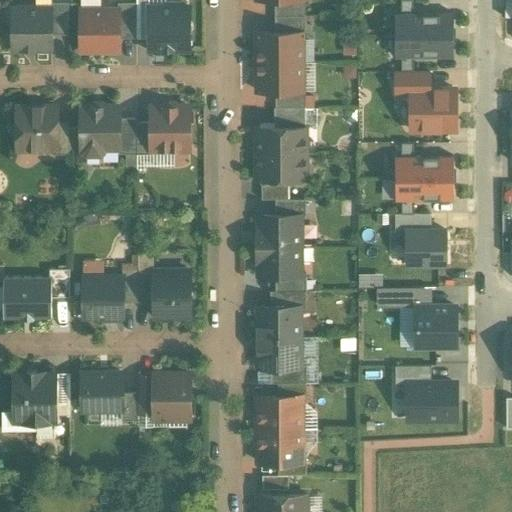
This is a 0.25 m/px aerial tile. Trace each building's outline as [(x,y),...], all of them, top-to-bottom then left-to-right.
[(149,38),(149,6),(165,6),(165,2),(165,0),(136,0),(137,3),(137,38),(149,38)] [(274,0),(275,16),(305,16),(304,0),(274,0)] [(412,0),(400,0),(401,12),(413,12),(412,0)] [(165,2),(165,6),(149,6),(149,38),(149,50),(189,50),(189,33),(190,33),(191,32),(191,30),(192,28),(191,26),(191,25),(190,23),(189,23),(189,6),(183,6),(183,2),(165,2)] [(68,3),(52,3),(52,6),(49,9),(51,9),(51,35),(69,35),(68,3)] [(137,3),(117,3),(117,10),(119,10),(119,39),(137,38),(137,3)] [(35,9),(32,6),(19,6),(16,9),(12,9),(13,51),(36,51),(36,49),(51,49),(51,35),(51,9),(49,9),(35,9)] [(117,10),(81,10),(81,50),(119,51),(119,39),(119,10),(117,10)] [(401,12),(395,12),(395,35),(453,35),(453,12),(413,12),(401,12)] [(305,16),(275,16),(275,33),(302,33),(302,34),(305,34),(305,16)] [(275,33),(257,33),(257,62),(302,62),(302,34),(302,33),(275,33)] [(395,35),(395,57),(401,57),(413,57),(453,57),(453,35),(395,35)] [(401,57),(401,71),(413,71),(413,57),(401,57)] [(302,62),(257,62),(257,91),(275,91),(302,91),(302,90),(302,62)] [(429,89),(429,71),(413,71),(401,71),(396,71),(396,93),(411,93),(411,89),(429,89)] [(411,130),(455,130),(455,89),(429,89),(411,89),(411,93),(411,130)] [(302,91),(275,91),(275,108),(305,108),(305,90),(302,90),(302,91)] [(119,106),(81,107),(81,149),(83,149),(83,151),(87,154),(99,154),(103,150),(103,148),(118,148),(119,148),(119,118),(119,106)] [(189,106),(151,106),(151,122),(151,150),(153,149),(174,149),(189,149),(189,106)] [(57,107),(17,107),(17,149),(52,149),(57,149),(57,127),(57,107)] [(275,108),(274,108),(274,128),(305,128),(305,108),(275,108)] [(137,119),(119,118),(119,148),(118,148),(118,154),(137,154),(137,122),(137,119)] [(151,122),(137,122),(137,154),(153,154),(153,149),(151,150),(151,122)] [(69,127),(57,127),(57,149),(52,149),(52,155),(69,155),(69,127)] [(305,128),(274,128),(257,128),(257,154),(305,153),(305,128)] [(413,142),(401,142),(401,155),(413,155),(413,142)] [(174,149),(153,149),(153,154),(137,154),(137,172),(144,172),(144,167),(173,167),(174,149)] [(305,153),(257,154),(257,180),(305,179),(305,153)] [(401,155),(395,155),(395,178),(453,178),(453,155),(413,155),(401,155)] [(395,178),(395,200),(401,200),(414,200),(453,200),(453,178),(395,178)] [(288,185),(261,185),(261,200),(275,200),(288,200),(288,185)] [(288,200),(275,200),(275,215),(299,215),(299,217),(305,216),(305,200),(288,200)] [(401,200),(401,214),(414,214),(414,200),(401,200)] [(406,230),(431,230),(431,213),(414,214),(401,214),(395,214),(395,230),(404,230),(406,230)] [(275,215),(259,216),(259,229),(258,229),(258,246),(299,245),(299,217),(299,215),(275,215)] [(404,230),(395,230),(390,230),(390,250),(405,250),(404,230)] [(406,265),(446,265),(446,230),(431,230),(406,230),(406,265)] [(299,245),(258,246),(258,263),(259,263),(259,276),(270,276),(275,276),(299,275),(299,274),(299,245)] [(70,269),(49,269),(49,277),(52,277),(52,297),(70,297),(70,269)] [(138,302),(138,270),(122,270),(122,276),(123,276),(123,302),(138,302)] [(154,270),(138,270),(138,302),(154,303),(154,270)] [(190,270),(154,270),(154,303),(154,316),(190,316),(190,270)] [(299,275),(275,276),(275,291),(306,291),(305,274),(299,274),(299,275)] [(122,276),(83,276),(84,317),(123,317),(123,302),(123,276),(122,276)] [(49,277),(3,277),(4,285),(0,285),(0,308),(4,309),(4,317),(21,317),(21,319),(34,319),(34,317),(52,317),(52,297),(52,277),(49,277)] [(410,287),(390,288),(390,307),(410,306),(410,287)] [(275,291),(270,291),(270,307),(300,307),(300,308),(306,308),(306,291),(275,291)] [(456,346),(456,306),(420,306),(416,306),(416,346),(456,346)] [(270,307),(257,307),(258,337),(300,337),(300,308),(300,307),(270,307)] [(300,337),(258,337),(258,367),(270,367),(300,367),(300,366),(300,337)] [(318,337),(300,337),(300,366),(306,366),(306,383),(318,383),(318,337)] [(431,365),(395,365),(395,384),(408,384),(408,383),(431,383),(431,365)] [(300,367),(270,367),(270,383),(278,383),(306,383),(306,366),(300,366),(300,367)] [(70,421),(70,372),(55,373),(55,421),(70,421)] [(122,372),(82,373),(82,409),(121,409),(122,409),(122,393),(122,372)] [(190,372),(154,373),(154,377),(154,409),(154,419),(169,419),(169,426),(186,425),(186,418),(190,418),(190,372)] [(55,373),(15,373),(15,410),(15,421),(36,421),(55,421),(55,373)] [(154,409),(154,377),(138,377),(138,393),(138,412),(151,412),(154,409)] [(456,418),(456,382),(431,383),(408,383),(408,384),(408,418),(456,418)] [(306,383),(278,383),(278,396),(301,396),(301,403),(306,403),(306,383)] [(138,393),(122,393),(122,409),(121,409),(121,420),(138,420),(138,412),(138,393)] [(278,396),(258,396),(258,429),(301,429),(301,403),(301,396),(278,396)] [(318,443),(318,406),(306,406),(306,443),(318,443)] [(15,410),(3,411),(3,429),(36,429),(36,421),(15,421),(15,410)] [(301,429),(258,429),(258,462),(278,462),(301,462),(301,454),(301,429)] [(301,462),(278,462),(278,475),(288,475),(306,475),(306,454),(301,454),(301,462)] [(278,475),(262,475),(262,489),(288,489),(288,475),(278,475)] [(306,511),(306,495),(258,495),(258,511),(306,511)]
